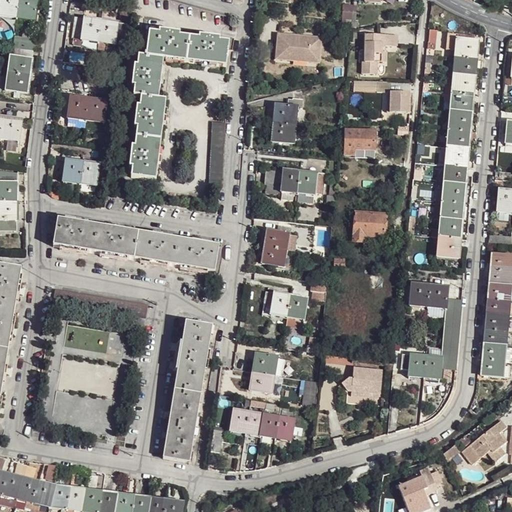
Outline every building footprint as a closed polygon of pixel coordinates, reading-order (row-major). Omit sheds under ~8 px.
[(0,0),(0,16),(35,21),(37,0),(36,0),(0,0)] [(343,6),(342,23),(351,23),(351,22),(352,6),(343,6)] [(74,18),(72,39),(81,40),(80,41),(115,46),(118,24),(74,18)] [(126,25),(118,24),(115,46),(124,47),(126,25)] [(149,33),(146,58),(163,60),(186,63),(189,38),(180,37),(158,34),(149,33)] [(278,35),(276,60),(294,62),(294,57),(307,58),(306,63),(319,64),(321,39),(278,35)] [(454,51),(452,75),(476,77),(479,41),(457,39),(457,36),(447,35),(446,50),(454,51)] [(362,63),(362,75),(377,75),(377,62),(385,63),(386,52),(381,52),(382,47),(397,47),(397,36),(365,36),(364,63),(362,63)] [(15,38),(13,58),(32,61),(35,41),(15,38)] [(189,38),(186,63),(226,68),(229,43),(219,42),(198,39),(189,38)] [(11,58),(6,91),(28,94),(32,61),(13,58),(11,58)] [(135,88),(133,97),(141,98),(158,100),(163,60),(146,58),(138,58),(137,67),(135,88)] [(450,102),(449,111),(473,113),(476,77),(452,75),(451,87),(450,102)] [(387,93),(386,113),(410,114),(410,94),(387,93)] [(70,97),(68,119),(67,127),(81,129),(82,121),(104,124),(114,126),(117,103),(107,102),(70,97)] [(137,129),(136,138),(161,141),(165,101),(158,100),(141,98),(139,108),(137,129)] [(275,106),(271,143),(294,145),(297,108),(303,108),(303,101),(292,100),(292,101),(288,100),(287,107),(275,106)] [(449,111),(446,147),(470,149),(473,113),(449,111)] [(0,118),(0,139),(19,142),(21,121),(0,118)] [(212,122),(209,187),(222,188),(225,123),(212,122)] [(345,132),(345,155),(354,155),(354,150),(375,150),(375,132),(345,132)] [(132,169),(131,178),(156,181),(161,141),(136,138),(135,148),(132,169)] [(446,147),(442,183),(467,185),(470,149),(446,147)] [(354,155),(353,159),(375,160),(375,150),(354,150),(354,155)] [(66,161),(63,183),(96,187),(99,165),(66,161)] [(283,171),(281,193),(282,193),(281,201),(293,202),(293,194),(315,196),(317,174),(283,171)] [(266,172),(265,186),(278,187),(279,173),(266,172)] [(0,174),(0,231),(17,232),(18,221),(18,175),(0,174)] [(441,203),(439,219),(463,221),(467,185),(442,183),(441,195),(436,195),(435,202),(441,203)] [(329,184),(327,205),(333,206),(334,196),(335,185),(329,184)] [(511,192),(498,191),(497,213),(511,214),(511,192)] [(355,214),(353,242),(364,243),(364,237),(385,238),(386,216),(355,214)] [(439,219),(436,258),(460,261),(463,221),(439,219)] [(57,221),(53,248),(59,249),(86,253),(93,254),(98,227),(57,221)] [(98,227),(93,254),(100,255),(126,259),(134,261),(138,234),(98,227)] [(267,231),(261,265),(284,269),(289,235),(290,229),(279,227),(278,233),(267,231)] [(138,234),(134,261),(140,262),(167,266),(174,267),(178,241),(138,234)] [(511,238),(489,236),(488,245),(511,246),(511,238)] [(178,241),(174,267),(181,268),(207,273),(214,274),(219,247),(178,241)] [(511,257),(491,255),(489,285),(511,286),(511,275),(511,257)] [(0,308),(15,311),(21,271),(0,267),(0,308)] [(319,284),(318,296),(326,296),(327,285),(319,284)] [(411,285),(409,306),(428,308),(445,310),(446,310),(447,301),(448,288),(411,285)] [(489,285),(486,314),(508,317),(511,286),(489,285)] [(55,290),(53,305),(126,317),(146,320),(148,306),(55,290)] [(265,293),(262,315),(270,316),(287,319),(304,321),(307,300),(274,294),(265,293)] [(442,351),(441,359),(442,359),(441,369),(455,370),(461,302),(447,301),(446,310),(445,310),(445,318),(442,351)] [(0,349),(8,351),(15,311),(0,308),(0,349)] [(428,308),(427,317),(445,318),(445,310),(428,308)] [(486,314),(483,345),(506,346),(508,317),(486,314)] [(133,333),(133,334),(143,336),(146,320),(126,317),(125,322),(127,323),(130,324),(132,327),(132,328),(133,330),(133,333)] [(287,319),(286,327),(302,329),(304,321),(287,319)] [(177,372),(174,391),(201,396),(212,328),(185,324),(182,344),(177,372)] [(307,346),(306,353),(321,356),(322,339),(316,338),(315,347),(307,346)] [(483,345),(480,377),(503,379),(503,378),(504,365),(504,362),(505,351),(506,346),(483,345)] [(0,391),(1,392),(8,351),(0,349),(0,391)] [(429,349),(428,358),(441,359),(442,351),(429,349)] [(255,355),(249,391),(272,395),(277,358),(255,355)] [(409,371),(409,378),(440,380),(441,369),(442,359),(441,359),(428,358),(411,356),(402,355),(402,357),(401,370),(409,371)] [(353,369),(352,379),(349,379),(342,386),(347,392),(351,392),(352,387),(368,388),(367,394),(379,395),(380,395),(382,371),(353,369)] [(305,381),(301,409),(315,412),(318,383),(305,381)] [(174,391),(163,459),(189,464),(201,396),(174,391)] [(233,411),(230,432),(291,442),(294,421),(233,411)] [(470,446),(480,460),(487,454),(491,451),(498,461),(505,455),(500,448),(506,444),(499,435),(506,429),(504,425),(501,422),(470,446)] [(213,430),(210,452),(220,453),(223,432),(213,430)] [(463,452),(468,459),(472,455),(477,462),(480,460),(470,446),(463,452)] [(443,455),(447,463),(458,455),(452,448),(443,455)] [(487,454),(495,464),(498,461),(491,451),(487,454)] [(0,495),(3,496),(17,500),(33,504),(40,506),(51,509),(56,487),(54,486),(58,471),(50,469),(46,485),(34,481),(37,469),(17,464),(14,476),(3,474),(6,462),(0,460),(0,495)] [(403,499),(408,511),(425,511),(428,511),(424,502),(427,501),(425,497),(423,491),(435,487),(427,468),(419,472),(422,478),(407,484),(412,496),(403,499)] [(56,487),(51,509),(52,509),(66,511),(78,511),(181,511),(182,503),(105,493),(108,476),(98,475),(96,492),(56,487)] [(398,487),(403,499),(412,496),(407,484),(398,487)] [(435,487),(423,491),(425,497),(437,492),(435,487)] [(3,496),(0,505),(15,509),(15,508),(17,500),(3,496)] [(17,500),(15,508),(30,511),(33,504),(17,500)]
